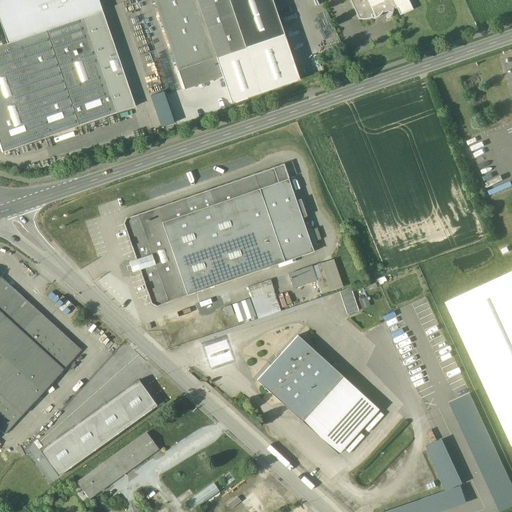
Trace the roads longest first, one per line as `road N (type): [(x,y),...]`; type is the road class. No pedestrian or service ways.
road 1 (tertiary): [(2,212),(511,37)]
road 2 (unclassified): [(329,511),(2,212)]
